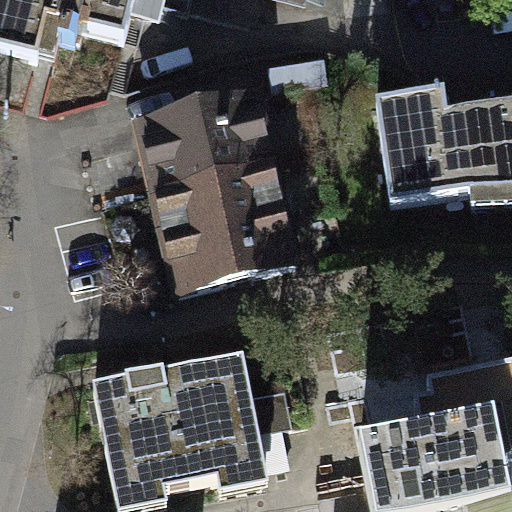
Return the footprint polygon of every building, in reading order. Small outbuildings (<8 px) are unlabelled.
[(0,0),(0,54),(23,61),(35,64),(45,25),(60,29),(55,46),(72,50),(76,32),(124,44),(135,0),(343,0),(347,1),(347,0),(0,0)] [(499,201),(511,199),(511,111),(459,120),(448,122),(444,100),(376,111),(391,211),(498,194),(499,201)] [(137,128),(154,197),(268,169),(251,101),(137,128)] [(293,273),(268,169),(154,197),(179,300),(293,273)] [(264,478),(256,440),(249,402),(242,369),(95,398),(116,507),(264,478)] [(419,444),(357,456),(368,511),(511,511),(511,378),(494,382),(426,396),(430,414),(414,417),(419,444)] [(284,395),(249,402),(256,440),(292,433),(284,395)]
